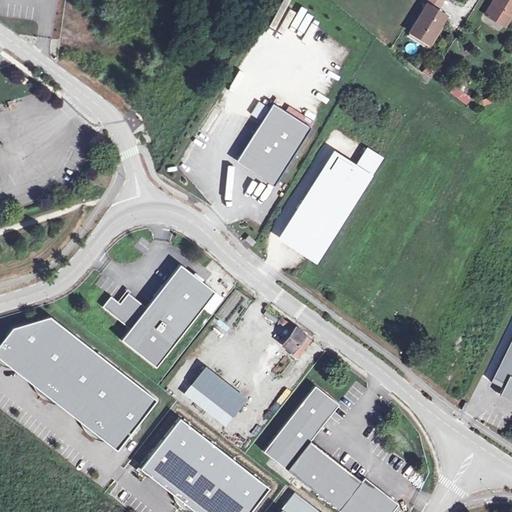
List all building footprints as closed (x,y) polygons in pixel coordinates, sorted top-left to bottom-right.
[(511,0),(494,0),(487,14),(505,24),(511,11),(511,0)] [(423,42),(439,16),(423,5),(406,32),(423,42)] [(455,86),(449,93),(466,106),(471,99),(455,86)] [(272,103),(238,157),(277,181),(310,128),(272,103)] [(367,150),(356,168),(369,176),(380,158),(367,150)] [(356,168),(337,156),(283,240),(316,260),(369,176),(356,168)] [(145,307),(130,327),(120,340),(155,367),(214,291),(179,264),(145,307)] [(130,327),(145,307),(127,293),(119,303),(111,313),(130,327)] [(119,303),(110,296),(102,306),(111,313),(119,303)] [(0,342),(0,358),(117,450),(133,429),(137,431),(140,427),(136,424),(156,399),(50,316),(12,327),(0,342)] [(286,327),(289,323),(281,317),(278,322),(286,327)] [(309,337),(296,328),(283,345),(292,352),(290,354),(294,357),(309,337)] [(313,340),(309,337),(294,357),(298,360),(313,340)] [(511,338),(489,386),(511,397),(511,338)] [(225,422),(244,398),(205,368),(186,392),(225,422)] [(263,451),(288,470),(338,404),(314,385),(263,451)] [(309,441),(288,470),(338,509),(360,481),(309,441)] [(363,477),(360,481),(338,509),(341,511),(389,511),(397,502),(363,477)]
